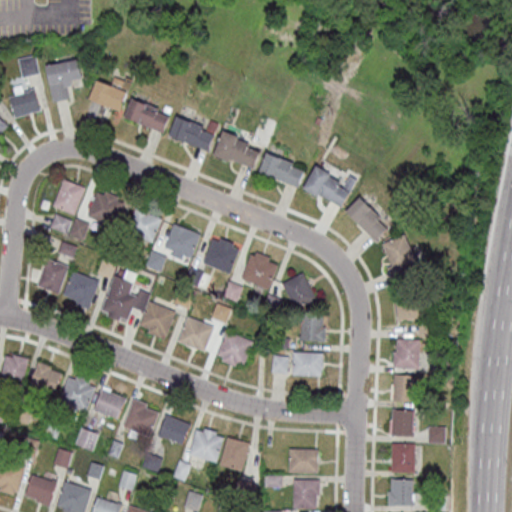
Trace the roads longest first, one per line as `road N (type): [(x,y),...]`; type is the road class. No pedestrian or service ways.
road 1 (residential): [(352,511),(359,309),(342,268),(310,241),(87,151),(56,151),(31,165),(17,189),(4,318)]
road 2 (residential): [(355,415),(220,399),(0,317)]
road 3 (primary): [(507,294),(487,511)]
